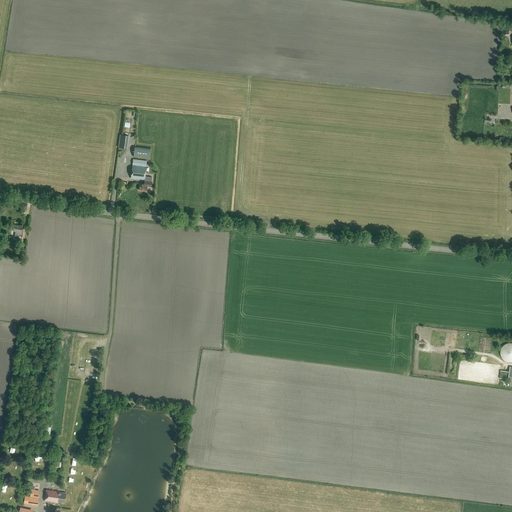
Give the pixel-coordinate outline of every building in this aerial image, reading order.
[(118,148),(127,149),(129,136),(120,134),(118,148)] [(135,146),(133,156),(149,158),(150,148),(135,146)] [(152,177),(145,176),(146,160),(132,159),(130,178),(144,180),(144,184),(140,184),(139,190),(147,191),(147,186),(151,187),(152,181),(151,181),(152,177)] [(14,238),(17,238),(18,234),(21,235),(23,226),(14,224),(13,231),(15,231),(14,238)] [(500,352),(500,353),(500,354),(501,355),(501,356),(501,357),(502,358),(502,359),(503,359),(504,360),(505,361),(506,361),(507,362),(508,362),(509,362),(510,362),(511,362),(511,361),(511,343),(510,343),(509,343),(508,343),(507,343),(506,344),(505,344),(504,345),(503,346),(502,347),(501,348),(501,349),(501,350),(500,350),(500,351),(500,352)] [(45,501),(58,503),(58,501),(65,502),(66,493),(59,492),(59,491),(46,489),(45,501)]
